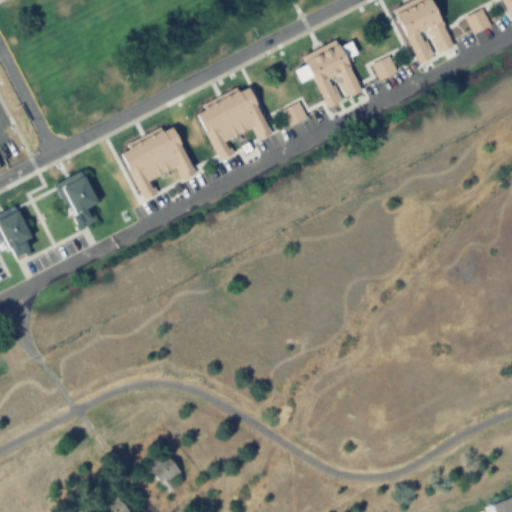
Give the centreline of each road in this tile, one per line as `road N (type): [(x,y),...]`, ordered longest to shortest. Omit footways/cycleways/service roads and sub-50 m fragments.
road 1 (residential): [(0,297),(511,34)]
road 2 (residential): [(0,53),(50,154),(0,180)]
